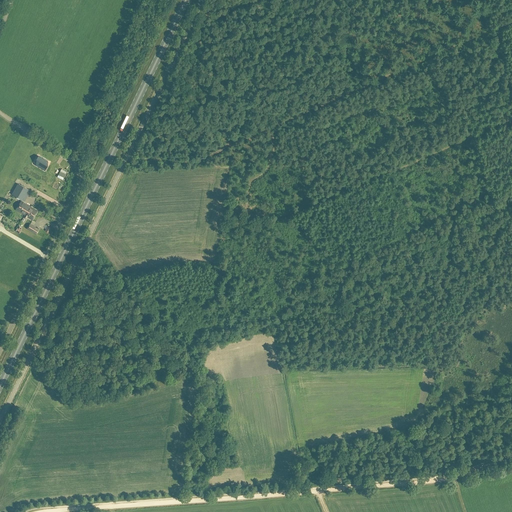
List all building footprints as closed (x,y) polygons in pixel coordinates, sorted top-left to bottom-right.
[(21,154),(1,185),(9,191),(30,160),(21,154)] [(36,163),(46,168),(48,165),(46,163),(48,161),(39,156),(37,159),(38,160),(36,163)] [(61,188),(72,166),(67,164),(65,168),(61,166),(52,184),(61,188)] [(19,184),(13,194),(25,201),(30,191),(19,184)] [(46,197),(47,194),(54,198),(57,192),(46,186),(41,194),(46,197)] [(16,210),(25,215),(30,207),(21,201),(16,210)] [(25,215),(24,217),(26,218),(27,216),(32,220),(38,211),(30,207),(25,215)]
